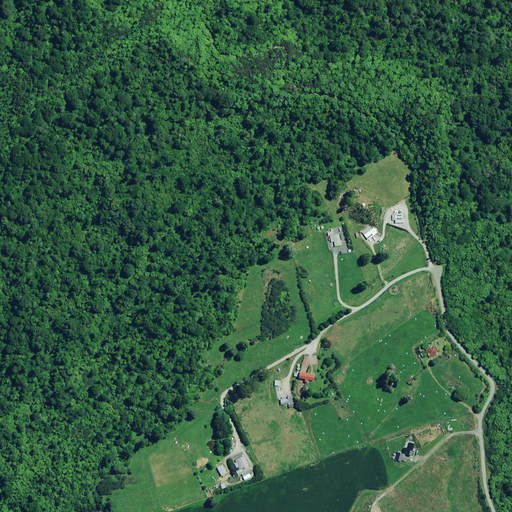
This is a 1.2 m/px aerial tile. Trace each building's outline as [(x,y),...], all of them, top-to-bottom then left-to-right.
[(404,213),(393,213),(393,221),(395,221),(396,223),(405,222),(404,213)] [(370,225),(362,232),(368,240),(376,233),(370,225)] [(334,231),(327,233),(328,237),(330,236),(331,242),(334,242),(335,246),(342,245),(340,233),(334,234),(334,231)] [(435,346),(426,350),(429,356),(438,353),(435,346)] [(314,373),(300,371),(298,379),(313,381),(314,373)] [(292,404),(292,396),(288,396),(288,399),(280,399),(281,405),(292,404)] [(404,448),(403,453),(411,455),(415,444),(409,442),(407,449),(404,448)] [(244,457),(235,461),(241,476),(251,472),(244,457)] [(223,464),(216,468),(221,476),(227,473),(223,464)]
